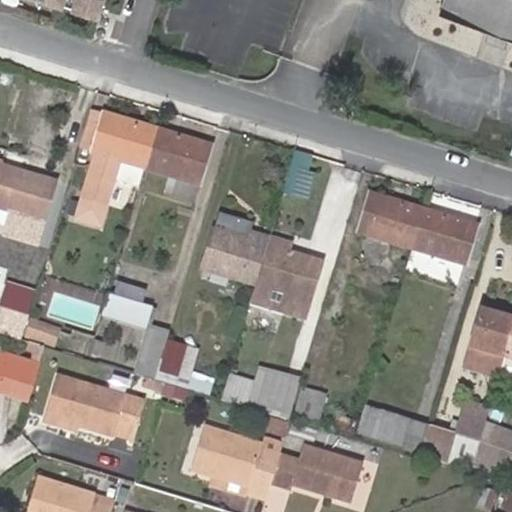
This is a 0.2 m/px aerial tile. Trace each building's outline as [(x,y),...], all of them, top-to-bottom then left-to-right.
[(75,0),(73,8),(104,18),(106,12),(119,16),(123,0),(75,0)] [(511,0),(444,0),(440,13),(470,24),(468,30),(474,43),(486,38),(488,31),(511,39),(511,0)] [(93,151),(104,114),(90,110),(78,147),(93,151)] [(144,168),(155,130),(104,114),(93,151),(97,153),(84,197),(78,216),(98,223),(100,223),(106,205),(119,160),(144,168)] [(209,146),(155,130),(144,168),(175,177),(191,182),(198,184),(209,146)] [(296,150),(288,192),(310,196),(317,154),(296,150)] [(53,183),(0,166),(0,208),(23,215),(17,239),(35,244),(53,183)] [(191,182),(175,177),(170,194),(186,199),(191,182)] [(120,179),(111,205),(121,208),(130,183),(120,179)] [(410,247),(422,209),(369,193),(357,231),(410,247)] [(475,225),(422,209),(410,247),(463,263),(475,225)] [(254,284),(266,246),(213,230),(201,269),(254,284)] [(320,262),(266,246),(254,284),(249,302),(303,318),(308,301),(320,262)] [(0,306),(16,312),(22,291),(1,284),(0,285),(0,306)] [(111,306),(105,304),(99,322),(141,334),(146,315),(138,313),(142,299),(114,291),(111,306)] [(0,329),(21,336),(27,315),(16,312),(0,306),(0,329)] [(503,358),(511,326),(511,318),(480,309),(469,348),(503,358)] [(511,326),(503,358),(511,360),(511,326)] [(62,345),(84,352),(86,342),(65,335),(62,345)] [(153,382),(166,341),(144,336),(132,375),(153,382)] [(185,347),(166,341),(153,382),(168,386),(173,387),(185,347)] [(0,396),(31,407),(40,370),(6,360),(4,367),(0,365),(0,396)] [(296,387),(300,375),(280,369),(262,364),(250,404),(260,407),(288,415),(295,393),(296,387)] [(73,432),(75,426),(107,437),(109,433),(128,438),(138,405),(120,399),(56,379),(42,422),(73,432)] [(296,387),(295,393),(286,421),(315,430),(326,395),(296,387)] [(483,426),(488,408),(463,400),(455,432),(428,424),(419,454),(417,461),(468,476),(471,465),(483,426)] [(428,424),(363,405),(353,442),(417,461),(419,454),(428,424)] [(507,476),(511,463),(511,434),(483,426),(471,465),(507,476)] [(247,497),(266,503),(270,487),(278,463),(257,456),(259,448),(202,431),(189,473),(248,491),(247,497)] [(278,463),(270,487),(290,493),(292,488),(350,507),(363,467),(303,448),(298,464),(279,458),(278,463)] [(111,511),(112,509),(35,484),(25,511),(111,511)]
